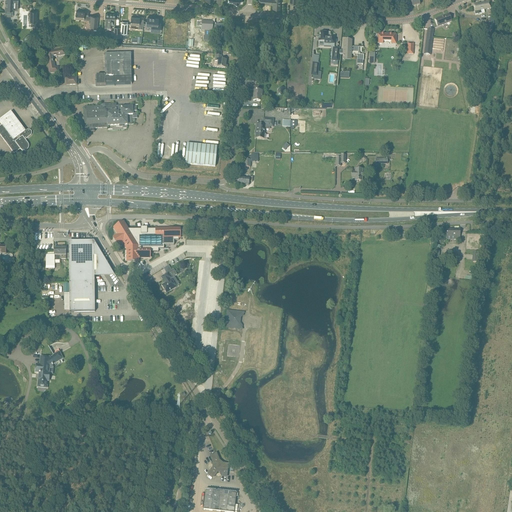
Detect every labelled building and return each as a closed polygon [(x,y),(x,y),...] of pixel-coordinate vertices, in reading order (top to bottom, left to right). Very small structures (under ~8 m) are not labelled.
[(5,9),(5,12),(10,12),(10,16),(6,21),(12,27),(14,24),(17,27),(19,25),(16,22),(20,18),(13,13),(12,14),(12,13),(13,13),(13,10),(13,9),(18,10),(18,1),(18,0),(6,0),(6,2),(5,2),(5,9)] [(271,0),(271,5),(273,5),(273,9),(280,9),(280,0),(271,0)] [(481,11),(484,10),(491,9),(490,2),(474,5),(475,15),(480,14),(482,13),(481,11)] [(105,19),(105,28),(112,28),(112,26),(114,26),(114,24),(115,20),(115,19),(115,14),(105,14),(105,19)] [(451,22),(449,14),(435,20),(438,27),(451,22)] [(147,17),(147,23),(152,23),(151,30),(160,31),(160,25),(158,25),(158,18),(154,18),(154,17),(152,17),(152,18),(151,18),(151,17),(150,17),(147,17)] [(197,22),(197,27),(201,28),(201,31),(203,31),(203,32),(205,32),(205,31),(208,31),(208,35),(204,35),(204,40),(212,40),(213,35),(212,35),(212,30),(213,23),(204,22),(204,23),(203,23),(203,22),(197,22)] [(428,30),(424,54),(430,55),(433,30),(428,30)] [(326,37),(326,33),(320,33),(320,35),(319,35),(319,36),(318,42),(324,42),(324,44),(334,44),(335,36),(330,36),(330,37),(328,37),(326,37)] [(396,44),(396,35),(378,34),(378,43),(383,44),(383,41),(391,42),(391,44),(396,44)] [(340,51),(339,54),(340,54),(343,54),(343,59),(350,59),(350,56),(350,55),(353,55),(353,56),(354,56),(354,55),(357,55),(357,60),(364,61),(364,55),(360,55),(360,52),(362,52),(362,49),(363,49),(363,48),(362,48),(352,48),(351,48),(351,42),(344,42),(344,47),(344,51),(340,51)] [(58,73),(58,68),(58,67),(53,68),(52,58),(65,55),(65,50),(46,53),(49,73),(58,73)] [(96,75),(96,85),(131,84),(131,54),(104,54),(105,75),(96,75)] [(216,55),(214,67),(227,69),(227,66),(225,66),(226,61),(221,60),(222,56),(216,55)] [(253,101),(258,101),(261,102),(262,92),(258,91),(259,87),(250,86),(250,91),(254,91),(253,101)] [(90,128),(108,127),(108,126),(133,124),(133,118),(137,118),(137,107),(121,108),(121,106),(115,106),(115,104),(102,105),(102,106),(94,107),(94,108),(84,108),(85,125),(90,124),(90,128)] [(173,104),(162,111),(166,117),(174,112),(172,109),(175,107),(173,104)] [(0,122),(2,125),(0,126),(0,135),(14,154),(20,150),(21,151),(23,152),(25,151),(26,151),(27,151),(28,149),(29,147),(29,145),(28,144),(25,140),(30,136),(31,135),(32,133),(31,132),(30,131),(29,130),(28,130),(26,131),(25,132),(11,112),(0,120),(0,122)] [(264,139),(264,138),(265,138),(266,137),(266,135),(265,134),(264,134),(265,129),(267,129),(268,128),(268,127),(273,127),(273,120),(263,119),(263,123),(264,123),(263,125),(257,125),(256,138),(260,139),(264,139)] [(188,144),(186,164),(217,167),(219,147),(188,144)] [(336,158),(336,166),(341,167),(341,164),(345,164),(346,156),(340,156),(340,159),(336,158)] [(362,181),(362,176),(362,170),(355,170),(355,173),(352,173),(352,178),(355,178),(355,181),(362,181)] [(238,185),(249,186),(249,182),(252,182),(253,177),(249,177),(249,178),(238,177),(238,185)] [(118,234),(113,237),(117,245),(122,242),(125,249),(125,261),(136,261),(136,258),(148,258),(147,252),(156,252),(156,249),(167,250),(167,246),(172,246),(172,241),(178,241),(178,239),(179,230),(127,229),(124,222),(114,227),(118,234)] [(455,237),(455,240),(460,240),(460,229),(447,229),(447,237),(455,237)] [(69,247),(69,251),(69,312),(95,312),(94,247),(69,247)] [(46,256),(46,269),(54,269),(54,261),(60,261),(60,259),(66,259),(66,255),(66,248),(54,248),(54,256),(46,256)] [(483,253),(473,252),(472,262),(482,264),(483,253)] [(166,294),(176,287),(171,279),(172,278),(168,273),(161,277),(164,282),(163,282),(164,282),(165,283),(161,286),(166,294)] [(227,310),(225,328),(243,330),(243,329),(242,328),(243,326),(240,323),(241,318),(244,316),(244,314),(245,312),(227,310)] [(36,365),(36,372),(39,373),(39,375),(40,375),(40,379),(39,379),(38,387),(43,388),(46,388),(47,381),(49,381),(49,374),(48,373),(49,367),(50,367),(63,359),(60,353),(54,356),(49,346),(42,350),(41,356),(40,363),(40,365),(36,365)] [(221,477),(226,478),(228,465),(222,464),(219,461),(216,454),(211,456),(214,463),(213,468),(208,474),(213,478),(217,471),(219,471),(221,477)] [(236,493),(205,490),(206,490),(204,510),(221,511),(233,511),(236,493)]
